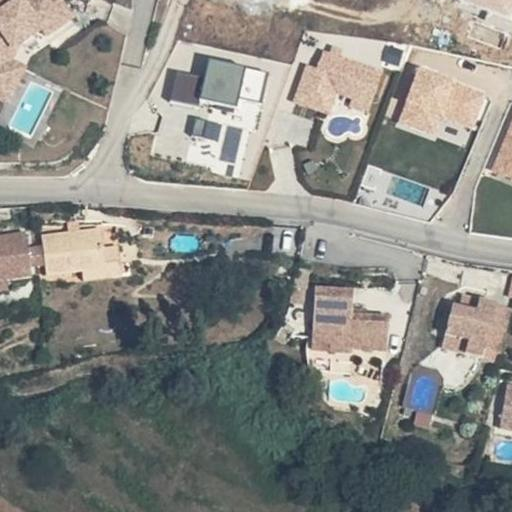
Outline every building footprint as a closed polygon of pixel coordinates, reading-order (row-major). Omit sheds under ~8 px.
[(49,37),(76,20),(63,0),(0,0),(0,22),(2,26),(0,29),(0,88),(14,59),(21,46),(45,30),(49,37)] [(309,63),(295,101),(331,114),(339,92),(356,98),(354,105),(370,111),(385,71),(327,49),(320,67),(309,63)] [(239,106),(248,66),(211,58),(207,75),(180,69),(173,100),(202,106),(204,99),(239,106)] [(26,64),(14,59),(0,88),(0,96),(9,101),(26,64)] [(422,69),(402,121),(437,134),(444,116),(474,128),(487,94),(422,69)] [(211,119),(199,117),(195,133),(207,136),(211,119)] [(511,125),(494,170),(511,177),(511,125)] [(28,231),(0,233),(0,295),(1,296),(1,285),(33,281),(28,231)] [(104,232),(46,239),(51,277),(85,273),(109,271),(107,250),(104,232)] [(121,248),(107,250),(109,271),(85,273),(87,286),(126,280),(121,248)] [(355,289),(319,288),(316,349),(353,351),(353,345),(390,347),(391,314),(354,312),(355,289)] [(462,295),(460,304),(477,307),(479,298),(462,295)] [(460,304),(453,302),(446,336),(470,341),(468,352),(485,356),(488,347),(504,350),(511,315),(511,307),(496,304),(497,302),(479,298),(477,307),(460,304)] [(470,341),(446,336),(444,347),(468,352),(470,341)]
